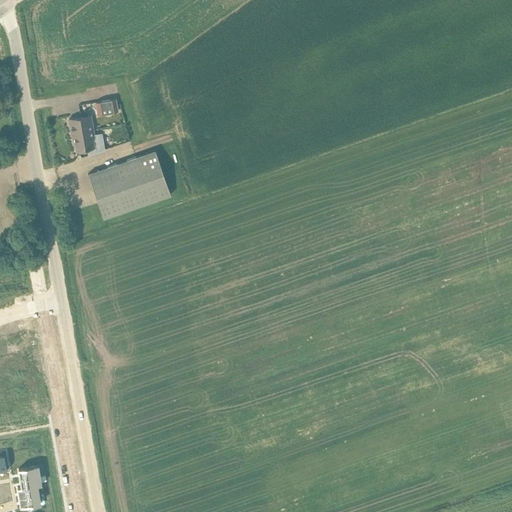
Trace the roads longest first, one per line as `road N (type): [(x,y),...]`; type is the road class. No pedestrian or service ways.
road 1 (unclassified): [(59,301),(7,0)]
road 2 (residential): [(282,511),(268,343),(237,212)]
road 3 (residential): [(237,212),(511,110)]
road 4 (residential): [(237,212),(225,162),(133,21),(162,0)]
road 5 (unclassified): [(96,511),(59,301)]
road 6 (residential): [(41,305),(77,511)]
